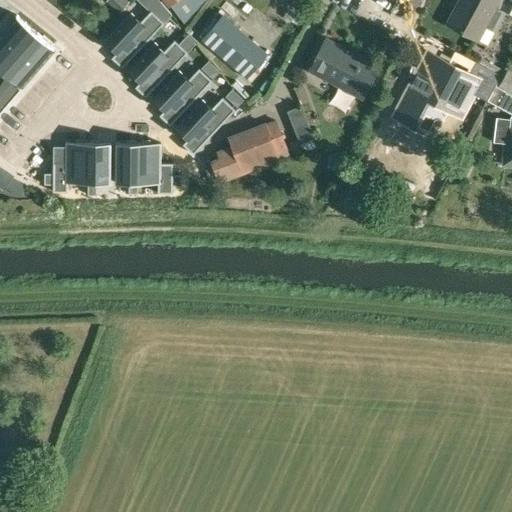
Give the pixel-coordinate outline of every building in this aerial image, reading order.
[(119,12),(129,1),(127,0),(105,0),(105,1),(119,12)] [(184,0),(163,0),(168,6),(170,4),(174,9),(184,0)] [(193,0),(184,0),(174,9),(186,25),(200,10),(193,0)] [(491,30),(502,11),(495,8),(498,0),(457,0),(445,23),(477,41),(485,26),(491,30)] [(131,13),(105,41),(117,52),(112,57),(122,67),(163,24),(164,22),(151,10),(150,11),(141,21),(131,13)] [(17,15),(0,33),(0,68),(21,84),(53,47),(17,15)] [(268,54),(222,15),(201,39),(247,78),(268,54)] [(179,43),(187,52),(196,43),(188,34),(179,43)] [(361,99),(379,65),(326,37),(308,71),(361,99)] [(155,42),(128,70),(140,81),(135,87),(145,96),(187,52),(179,43),(175,40),(164,51),(155,42)] [(187,54),(177,64),(185,72),(195,62),(187,54)] [(493,86),(499,73),(474,60),(466,75),(429,55),(404,101),(437,118),(445,103),(462,113),(477,83),(484,87),(480,95),(486,99),(490,90),(493,86)] [(208,61),(201,68),(213,79),(220,72),(208,61)] [(179,70),(153,98),(165,110),(159,115),(170,125),(212,80),(199,68),(188,79),(179,70)] [(511,77),(502,72),(501,75),(499,73),(493,86),(511,96),(511,77)] [(11,82),(4,78),(0,83),(0,110),(19,88),(11,82)] [(511,96),(493,86),(490,90),(486,99),(487,99),(486,100),(511,114),(509,118),(496,117),(493,142),(505,144),(503,164),(511,165),(511,96)] [(237,107),(244,100),(232,89),(225,96),(237,107)] [(202,99),(176,127),(188,139),(183,144),(193,154),(235,109),(222,97),(212,108),(202,99)] [(302,152),(316,147),(301,105),(286,110),(299,144),(302,152)] [(287,148),(276,119),(266,123),(265,121),(226,136),(230,145),(216,150),(218,157),(210,160),(219,184),(290,157),(287,148)] [(46,173),(46,183),(54,183),(54,192),(69,192),(69,182),(89,182),(89,141),(66,141),(66,161),(54,161),(54,173),(46,173)] [(89,182),(89,192),(98,192),(98,182),(112,182),(112,141),(89,141),(89,182)] [(139,182),(139,141),(117,141),(116,182),(130,182),(130,192),(139,192),(139,182)] [(162,141),(139,141),(139,182),(159,182),(159,192),(174,192),(174,184),(183,184),(183,173),(174,173),(174,161),(162,161),(162,141)] [(0,187),(3,190),(5,188),(18,197),(26,186),(13,177),(14,176),(0,166),(0,187)]
